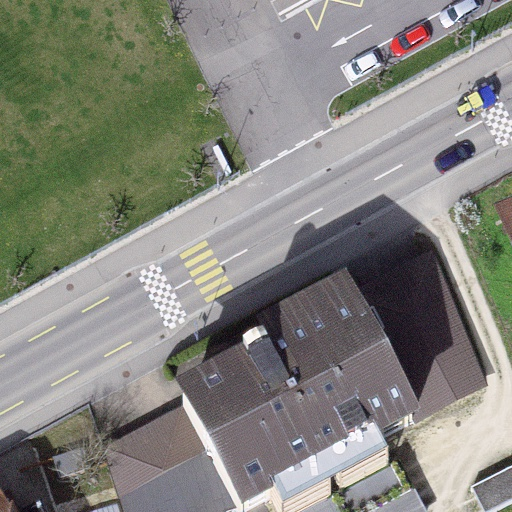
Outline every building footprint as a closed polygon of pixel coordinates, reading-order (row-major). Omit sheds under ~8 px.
[(182,410),(187,419),(215,472),(220,482),(235,511),(243,511),(482,386),(430,257),(262,346),(271,362),(268,364),(261,352),(252,350),(243,354),(241,363),(248,376),(182,410)] [(162,500),(215,472),(187,419),(134,447),(162,500)] [(122,511),(220,511),(228,510),(220,482),(152,504),(134,447),(105,456),(122,511)] [(418,511),(394,467),(342,495),(350,511),(418,511)] [(480,511),(494,511),(511,503),(511,469),(470,491),(480,511)] [(337,511),(332,501),(309,511),(337,511)]
